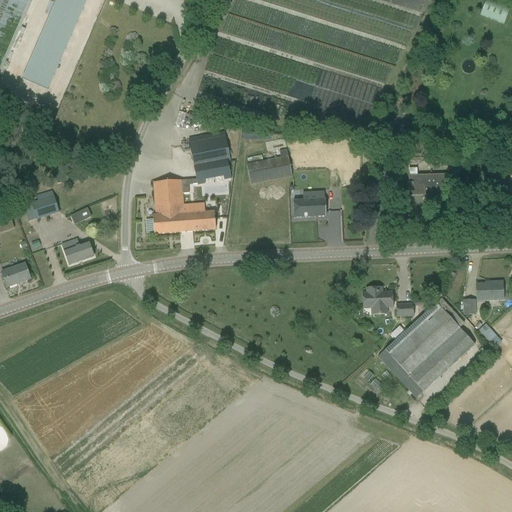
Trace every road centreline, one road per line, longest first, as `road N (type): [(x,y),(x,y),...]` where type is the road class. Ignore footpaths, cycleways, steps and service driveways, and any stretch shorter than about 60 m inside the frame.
road 1 (unclassified): [(511,467),(277,371),(139,294),(126,273)]
road 2 (tertiary): [(126,273),(511,246)]
road 3 (unclassified): [(126,273),(126,192),(138,141),(210,0)]
road 4 (track): [(0,118),(130,170)]
road 5 (tertiary): [(0,310),(126,273)]
